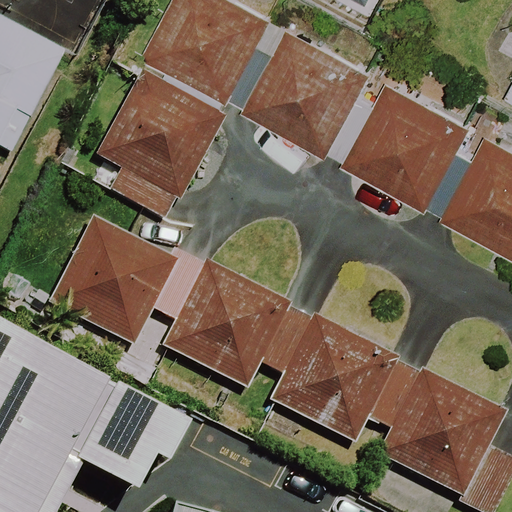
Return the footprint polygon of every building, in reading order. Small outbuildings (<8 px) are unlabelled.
[(166,70),(229,105),(270,21),(230,0),(166,0),(137,55),(166,70)] [(0,178),(69,45),(0,9),(0,178)] [(270,21),(229,105),(332,160),(377,79),(270,21)] [(229,105),(166,70),(160,82),(131,66),(84,153),(117,172),(103,197),(162,229),(229,105)] [(426,211),(470,130),(377,79),(332,160),(426,211)] [(511,152),(470,130),(426,211),(511,257),(511,152)] [(148,314),(171,259),(87,217),(43,307),(130,350),(148,314)] [(171,259),(148,314),(170,324),(157,351),(243,393),(255,368),(280,312),(171,259)] [(280,312),(255,368),(276,378),(262,406),(349,448),(361,422),(387,365),(280,312)] [(0,511),(19,511),(83,397),(0,351),(0,511)] [(387,365),(361,422),(380,431),(366,459),(473,511),(487,511),(510,466),(479,451),(495,418),(387,365)]
